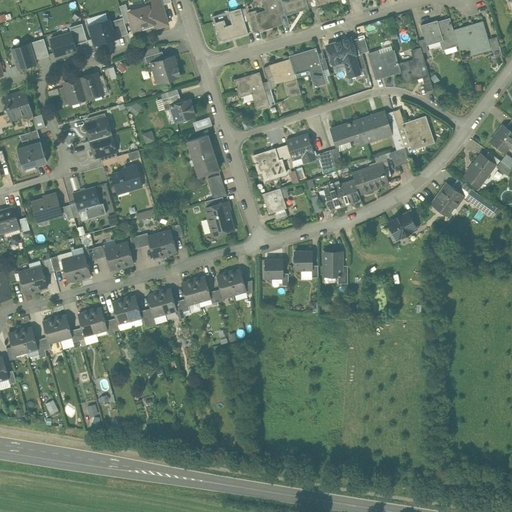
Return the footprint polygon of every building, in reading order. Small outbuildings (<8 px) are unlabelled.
[(145,4),(128,9),(127,9),(131,21),(135,34),(168,24),(162,5),(160,0),(151,0),(145,2),(145,4)] [(257,13),(256,13),(261,30),(275,26),(275,23),(282,21),(280,16),(275,0),(263,0),(266,10),(257,13)] [(275,0),(280,16),(286,14),(281,0),(275,0)] [(281,0),(286,14),(308,8),(305,0),(281,0)] [(120,6),(123,17),(125,23),(131,21),(127,9),(128,9),(126,4),(120,6)] [(246,7),(240,9),(241,13),(242,13),(244,22),(250,21),(248,11),(246,7)] [(256,10),(250,12),(249,11),(248,11),(250,21),(253,32),(261,30),(256,13),(257,13),(256,10)] [(241,13),(230,16),(233,24),(227,26),(227,25),(226,25),(224,20),(216,23),(214,16),(214,17),(221,42),(248,34),(244,22),(242,13),(241,13)] [(123,17),(110,22),(112,29),(117,28),(120,37),(129,34),(125,23),(123,17)] [(437,20),(421,25),(425,39),(427,45),(442,41),(444,46),(456,42),(457,46),(458,45),(454,31),(450,18),(438,22),(437,20)] [(112,29),(110,22),(103,24),(102,22),(89,26),(95,44),(120,37),(117,28),(112,29)] [(482,22),(454,31),(458,45),(459,50),(460,50),(459,47),(472,44),(475,53),(472,54),(490,49),(482,22)] [(70,27),(71,32),(72,32),(75,44),(76,44),(88,41),(82,23),(70,27)] [(71,32),(51,39),(56,56),(77,49),(76,44),(75,44),(72,32),(71,32)] [(44,38),(31,42),(36,59),(49,55),(44,38)] [(351,38),(328,45),(333,64),(344,61),(349,76),(360,73),(359,68),(355,56),(357,55),(352,40),(351,38)] [(362,54),(362,53),(358,38),(352,40),(357,55),(362,54)] [(365,39),(359,40),(362,53),(369,51),(365,39)] [(425,39),(419,40),(421,48),(423,53),(429,51),(427,45),(425,39)] [(498,40),(491,42),(495,55),(502,53),(498,40)] [(36,59),(31,42),(11,48),(18,69),(37,63),(36,59)] [(316,48),(290,56),(291,60),(297,78),(311,74),(315,86),(316,86),(317,86),(326,83),(323,70),(319,59),(318,53),(316,48)] [(421,48),(412,50),(414,59),(399,64),(401,71),(404,82),(423,77),(429,75),(423,53),(421,48)] [(395,50),(379,55),(377,51),(369,53),(376,79),(401,71),(399,64),(395,50)] [(162,51),(145,56),(148,67),(153,65),(152,64),(153,64),(153,63),(154,62),(154,64),(165,60),(162,51)] [(366,66),(362,54),(357,55),(355,56),(359,68),(366,66)] [(319,59),(323,70),(328,69),(325,57),(319,59)] [(165,60),(154,64),(154,62),(153,63),(153,64),(152,64),(153,65),(156,75),(160,73),(165,79),(167,78),(168,81),(175,78),(174,76),(180,74),(178,67),(177,67),(174,58),(165,60)] [(284,61),(264,67),(268,81),(271,89),(275,88),(275,89),(276,88),(277,87),(276,81),(284,79),(290,97),(302,93),(297,78),(291,60),(284,62),(284,61)] [(123,63),(119,67),(124,73),(128,68),(123,63)] [(366,66),(359,68),(360,73),(361,76),(368,74),(366,66)] [(259,72),(235,79),(240,96),(252,93),(257,108),(269,105),(262,82),(259,72)] [(96,73),(81,78),(87,98),(94,96),(94,93),(100,91),(101,94),(102,94),(97,76),(96,73)] [(103,75),(97,76),(102,94),(108,92),(103,75)] [(429,75),(423,77),(424,79),(423,79),(427,91),(433,89),(429,75)] [(65,83),(66,86),(71,103),(72,103),(71,100),(78,98),(79,100),(87,98),(81,78),(65,83)] [(271,89),(268,81),(262,82),(269,105),(273,104),(274,104),(274,103),(275,103),(271,89)] [(71,103),(66,86),(60,87),(65,105),(71,103)] [(25,90),(17,93),(16,89),(12,90),(14,94),(4,97),(8,109),(9,112),(11,119),(12,119),(13,124),(25,121),(23,115),(32,113),(25,90)] [(166,111),(172,108),(171,105),(182,101),(179,93),(162,99),(164,107),(166,111)] [(182,101),(171,105),(172,108),(176,122),(182,120),(184,122),(187,121),(188,118),(195,116),(190,99),(182,101)] [(170,124),(176,122),(172,108),(166,111),(170,124)] [(400,109),(393,111),(397,123),(403,121),(400,109)] [(374,115),(358,120),(365,142),(392,133),(386,113),(385,111),(384,111),(374,115)] [(392,133),(393,136),(400,134),(397,123),(393,111),(386,113),(392,133)] [(0,115),(0,128),(13,124),(12,119),(11,119),(9,112),(6,113),(0,115)] [(105,113),(88,118),(89,123),(107,118),(105,113)] [(42,114),(33,116),(35,122),(37,129),(46,127),(42,114)] [(425,116),(404,123),(403,121),(397,123),(400,134),(405,147),(411,146),(424,141),(425,145),(434,142),(425,116)] [(89,123),(86,124),(87,125),(91,140),(111,134),(107,118),(89,123)] [(196,127),(209,124),(207,118),(194,121),(196,127)] [(358,120),(331,128),(336,145),(353,139),(356,146),(366,143),(365,142),(358,120)] [(511,131),(506,127),(503,125),(490,142),(505,152),(510,145),(511,147),(511,131)] [(29,144),(41,141),(37,129),(33,131),(20,135),(22,141),(28,140),(29,144)] [(142,132),(145,142),(155,140),(152,129),(142,132)] [(308,132),(286,140),(287,144),(292,157),(292,158),(305,154),(307,161),(316,159),(308,132)] [(111,134),(91,140),(95,155),(96,156),(99,155),(116,150),(111,134)] [(208,134),(188,140),(199,176),(219,170),(208,134)] [(400,134),(393,136),(397,150),(405,147),(400,134)] [(29,144),(17,148),(24,169),(25,168),(26,171),(37,168),(36,165),(47,162),(45,155),(47,152),(44,150),(41,141),(29,144)] [(287,144),(275,148),(279,160),(282,159),(282,160),(292,157),(287,144)] [(338,147),(331,149),(335,163),(342,161),(338,147)] [(397,150),(390,152),(395,166),(409,162),(405,147),(397,150)] [(275,148),(253,155),(255,162),(253,163),(254,165),(256,164),(259,173),(263,172),(265,180),(286,173),(282,160),(282,159),(279,160),(275,148)] [(335,163),(331,149),(317,154),(321,167),(335,163)] [(116,150),(99,155),(100,161),(118,156),(116,150)] [(139,150),(128,153),(130,160),(141,157),(139,150)] [(496,164),(481,154),(465,176),(479,187),(496,164)] [(502,161),(511,168),(511,162),(505,157),(502,161)] [(511,175),(511,168),(502,161),(497,167),(510,178),(511,175)] [(337,169),(335,163),(321,167),(323,174),(337,169)] [(379,164),(352,173),(354,179),(355,180),(359,194),(389,184),(385,173),(386,173),(385,171),(383,172),(383,173),(382,173),(379,164)] [(129,169),(112,174),(117,193),(143,186),(136,165),(128,167),(129,169)] [(292,182),(298,180),(295,169),(290,171),(292,182)] [(220,174),(208,178),(209,178),(215,198),(223,196),(227,195),(220,174)] [(354,179),(337,185),(338,187),(328,190),(332,199),(329,200),(332,209),(361,199),(359,194),(355,180),(354,179)] [(464,195),(448,183),(432,204),(448,216),(464,195)] [(95,186),(74,192),(76,202),(79,211),(80,210),(79,209),(85,208),(89,218),(106,213),(103,203),(101,204),(95,186)] [(280,188),(262,194),(269,213),(287,208),(280,188)] [(483,197),(471,188),(465,197),(477,206),(483,197)] [(56,193),(47,195),(48,197),(31,202),(37,221),(38,221),(37,219),(48,216),(49,218),(63,214),(56,193)] [(223,196),(215,198),(205,201),(207,207),(224,202),(223,196)] [(318,196),(311,198),(316,211),(322,209),(318,196)] [(497,207),(483,197),(477,206),(487,213),(491,215),(497,207)] [(76,202),(70,204),(74,217),(81,215),(80,210),(79,211),(76,202)] [(207,207),(205,207),(213,234),(234,229),(226,202),(224,202),(207,207)] [(70,204),(63,206),(67,219),(74,217),(70,204)] [(14,206),(0,210),(0,233),(20,228),(14,206)] [(156,209),(136,214),(138,220),(158,214),(156,209)] [(286,210),(274,214),(276,219),(288,216),(286,210)] [(408,212),(402,216),(401,215),(394,219),(395,220),(389,223),(396,237),(402,233),(405,238),(411,234),(410,232),(416,228),(408,212)] [(26,217),(20,219),(23,231),(30,229),(26,217)] [(116,217),(109,219),(110,225),(118,223),(116,217)] [(180,223),(173,225),(177,237),(183,235),(180,223)] [(171,230),(160,233),(165,254),(177,251),(171,230)] [(147,233),(137,235),(140,247),(150,244),(148,236),(147,233)] [(148,236),(150,244),(154,257),(165,254),(160,233),(148,236)] [(140,247),(137,235),(130,237),(134,249),(140,247)] [(128,242),(117,245),(122,266),(134,263),(128,242)] [(104,244),(94,247),(97,259),(107,256),(105,248),(104,244)] [(105,248),(107,256),(111,269),(122,266),(117,245),(105,248)] [(94,247),(87,249),(90,261),(97,259),(94,247)] [(312,265),(312,251),(295,251),(295,269),(312,269),(312,265)] [(342,252),(324,252),(324,275),(338,275),(342,275),(342,265),(342,252)] [(85,253),(73,257),(79,278),(91,275),(85,253)] [(58,255),(51,257),(54,271),(62,269),(58,255)] [(54,271),(51,257),(43,259),(45,265),(42,265),(44,274),(54,271)] [(73,257),(62,260),(68,281),(79,278),(73,257)] [(283,259),(265,259),(266,277),(282,277),(283,277),(283,273),(283,259)] [(42,265),(30,269),(36,290),(48,287),(44,274),(42,265)] [(348,265),(342,265),(342,275),(338,275),(338,283),(348,283),(348,265)] [(15,269),(8,271),(11,283),(18,281),(15,269)] [(30,269),(19,272),(25,293),(36,290),(30,269)] [(240,269),(229,272),(235,293),(246,290),(244,282),(240,269)] [(229,272),(217,275),(221,288),(223,297),(224,296),(235,293),(229,272)] [(5,277),(0,277),(0,279),(3,291),(8,290),(9,290),(5,276),(5,277)] [(209,292),(205,276),(193,279),(199,301),(210,298),(211,297),(209,292)] [(193,279),(182,283),(186,298),(188,304),(199,301),(193,279)] [(252,280),(244,282),(246,290),(247,294),(252,292),(252,280)] [(175,301),(171,288),(159,291),(165,313),(176,310),(177,309),(175,301)] [(221,288),(215,290),(218,302),(225,300),(224,296),(223,297),(221,288)] [(218,302),(215,290),(209,292),(211,297),(210,298),(212,303),(218,302)] [(165,313),(159,291),(148,295),(152,308),(154,316),(165,313)] [(136,295),(124,299),(130,320),(141,317),(142,317),(140,311),(136,295)] [(186,298),(180,300),(184,311),(190,310),(188,304),(186,298)] [(124,299),(113,302),(117,317),(118,323),(119,323),(130,320),(124,299)] [(180,300),(175,301),(177,309),(176,310),(179,319),(185,317),(184,311),(180,300)] [(102,307),(90,311),(96,332),(107,329),(108,329),(105,320),(102,307)] [(152,308),(146,309),(151,327),(157,325),(154,316),(152,308)] [(146,309),(140,311),(142,317),(141,317),(144,328),(151,327),(146,309)] [(90,311),(79,314),(82,327),(84,335),(85,335),(96,332),(90,311)] [(66,315),(55,318),(61,339),(72,336),(71,330),(66,315)] [(117,317),(111,319),(114,330),(121,329),(119,323),(118,323),(117,317)] [(55,318),(43,321),(47,337),(49,342),(50,342),(61,339),(55,318)] [(111,319),(105,320),(108,329),(107,329),(109,335),(115,333),(114,330),(111,319)] [(32,327),(21,330),(27,351),(38,348),(36,340),(32,327)] [(82,327),(76,329),(80,340),(86,338),(85,335),(84,335),(82,327)] [(76,329),(71,330),(72,336),(73,342),(80,340),(76,329)] [(21,330),(9,333),(13,346),(15,354),(16,354),(27,351),(21,330)] [(47,337),(42,338),(45,350),(51,348),(50,342),(49,342),(47,337)] [(45,350),(42,338),(36,340),(38,348),(40,357),(47,355),(45,350)] [(13,346),(7,348),(10,359),(16,358),(16,354),(15,354),(13,346)] [(3,356),(0,356),(0,379),(8,377),(9,377),(7,371),(3,356)] [(13,370),(7,371),(9,377),(8,377),(10,383),(16,382),(13,370)] [(51,416),(60,412),(53,398),(45,402),(51,416)]
